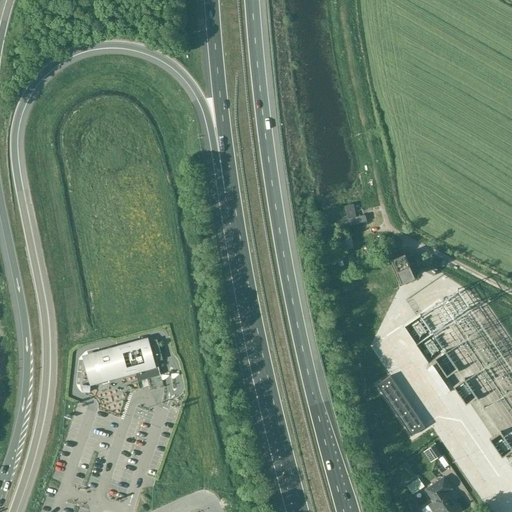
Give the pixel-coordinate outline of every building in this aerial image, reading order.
[(353,204),(345,205),(347,219),(340,220),(341,227),(366,222),(365,215),(356,217),(353,204)] [(345,235),(344,228),(333,231),(337,251),(353,248),(350,234),(345,235)] [(349,263),(347,254),(337,257),(340,266),(349,263)] [(401,281),(413,276),(404,254),(392,260),(401,281)] [(437,270),(427,265),(424,271),(433,276),(437,270)] [(445,350),(433,333),(416,344),(428,363),(434,359),(434,358),(445,350)] [(116,350),(88,358),(89,361),(94,380),(95,385),(108,382),(106,377),(134,369),(138,381),(160,375),(156,361),(162,359),(157,339),(146,342),(145,340),(141,341),(142,343),(125,347),(125,345),(116,348),(116,350)] [(446,377),(458,369),(445,350),(434,358),(434,359),(446,377)] [(390,376),(377,385),(411,436),(424,427),(390,376)] [(465,405),(477,397),(464,378),(453,386),(465,405)] [(441,456),(434,445),(423,452),(431,462),(441,456)] [(433,501),(421,510),(422,511),(454,511),(458,510),(446,493),(445,493),(445,492),(451,488),(443,477),(426,489),(433,501)]
